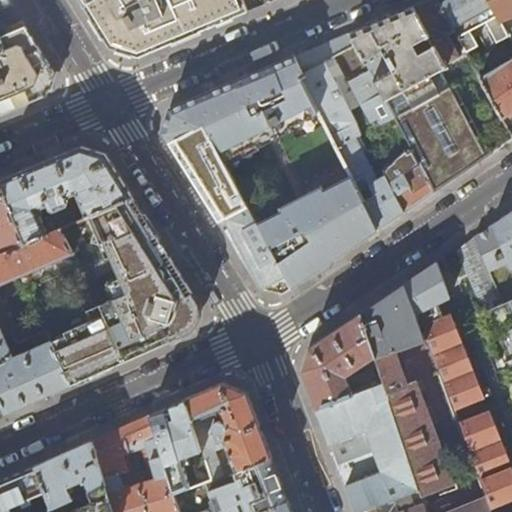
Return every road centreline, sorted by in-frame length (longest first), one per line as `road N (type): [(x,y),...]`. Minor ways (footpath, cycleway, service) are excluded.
road 1 (residential): [(511,179),(255,340)]
road 2 (residential): [(255,340),(109,102)]
road 3 (residential): [(255,340),(0,450)]
road 4 (residential): [(109,102),(351,0)]
road 5 (residential): [(322,511),(255,340)]
road 6 (residential): [(43,0),(109,102)]
